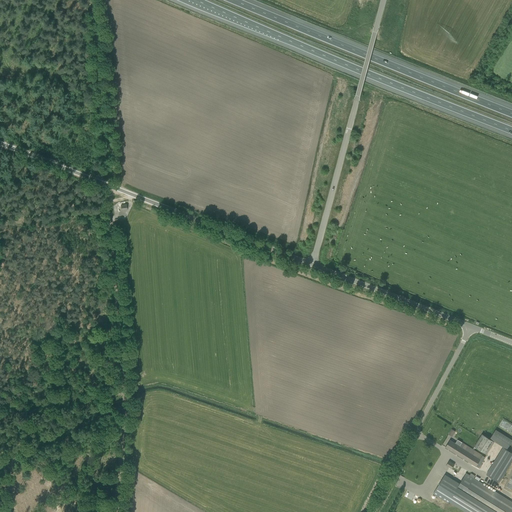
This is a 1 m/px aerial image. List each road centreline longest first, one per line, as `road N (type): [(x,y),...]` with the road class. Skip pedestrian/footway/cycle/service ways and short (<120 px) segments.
road 1 (motorway): [(194,0),(511,130)]
road 2 (unclassified): [(312,264),(0,141)]
road 3 (motorway): [(511,112),(233,0)]
road 4 (unclassified): [(312,264),(383,0)]
road 5 (unclassified): [(373,511),(469,326)]
road 6 (unclassified): [(469,326),(312,264)]
